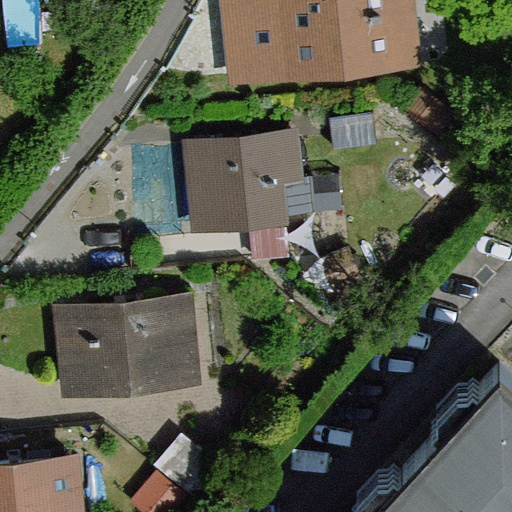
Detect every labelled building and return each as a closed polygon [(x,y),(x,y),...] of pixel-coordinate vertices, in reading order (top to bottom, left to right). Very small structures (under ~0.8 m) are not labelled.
[(405,0),(229,0),(237,69),(411,50),(405,0)] [(292,130),(192,139),(199,218),(279,211),(275,170),(295,168),(292,130)] [(258,247),(294,241),(289,213),(253,219),(258,247)] [(184,294),(60,305),(67,381),(191,370),(184,294)] [(511,511),(511,367),(496,352),(347,511),(511,511)] [(181,429),(157,461),(217,507),(241,475),(181,429)] [(73,511),(69,453),(0,458),(0,511),(73,511)]
